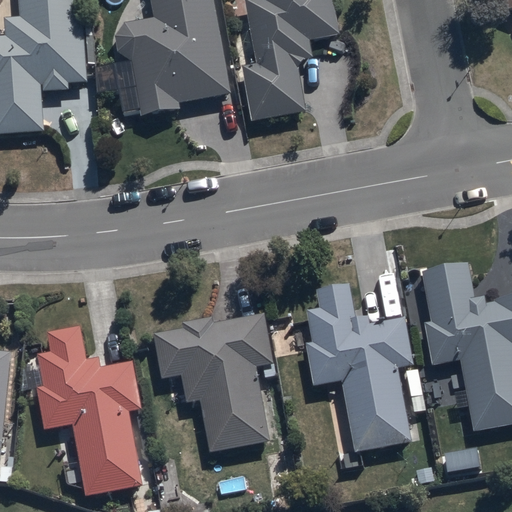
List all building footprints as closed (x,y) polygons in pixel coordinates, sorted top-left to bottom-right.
[(89,81),(83,0),(18,0),(19,18),(5,19),(6,35),(0,35),(0,130),(47,128),(45,90),(70,88),(70,83),(89,81)] [(182,103),(232,94),(215,0),(154,0),(157,15),(114,23),(121,60),(135,58),(145,113),(183,106),(182,103)] [(248,0),(261,62),(246,65),(257,120),(311,110),(301,57),(317,54),(315,41),(328,38),(331,53),(342,51),(339,34),(345,33),(338,0),(248,0)] [(471,261),(425,269),(435,320),(429,321),(437,364),(462,359),(468,391),(455,393),(459,410),(475,407),(480,431),(511,424),(511,297),(485,302),(484,295),(478,296),(471,261)] [(318,385),(344,379),(360,451),(416,439),(400,368),(415,365),(404,317),(371,325),(369,317),(359,319),(351,283),(321,289),(325,306),(313,309),(320,339),(309,341),(318,385)] [(273,439),(259,367),(274,364),(264,312),(214,321),(213,315),(188,320),(190,328),(157,335),(165,376),(183,372),(189,403),(204,400),(214,451),(273,439)] [(143,483),(132,411),(144,409),(136,361),(102,366),(100,356),(88,358),(82,325),(47,331),(50,351),(43,352),(48,384),(40,385),(46,426),(77,421),(88,492),(143,483)] [(0,477),(1,478),(16,352),(0,350),(0,477)]
